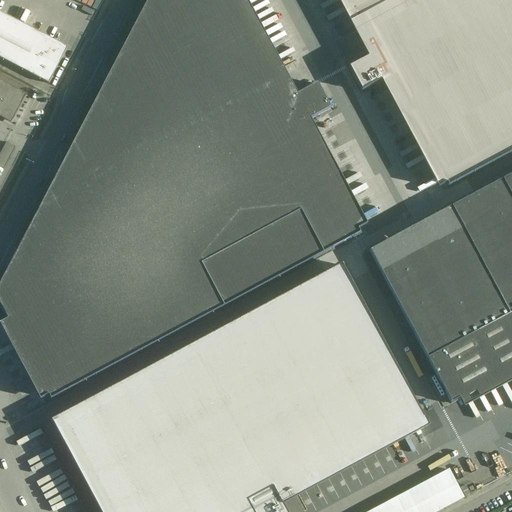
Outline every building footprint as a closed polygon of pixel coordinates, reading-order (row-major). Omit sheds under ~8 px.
[(148,0),(0,285),(0,305),(13,329),(51,400),(360,234),(302,125),(330,110),(317,85),(288,101),(234,0),(148,0)] [(511,152),(511,0),(348,0),(377,53),(349,68),(362,92),(390,77),(448,187),(511,152)] [(0,58),(49,84),(54,74),(53,74),(67,48),(50,39),(0,12),(0,58)] [(0,81),(0,117),(2,114),(13,120),(26,95),(0,81)] [(511,175),(369,252),(451,404),(511,371),(511,175)] [(342,266),(52,422),(100,511),(249,511),(251,511),(286,511),(278,496),(424,418),(342,266)] [(369,511),(438,511),(464,499),(449,470),(369,511)] [(465,497),(470,495),(465,486),(460,488),(465,497)]
